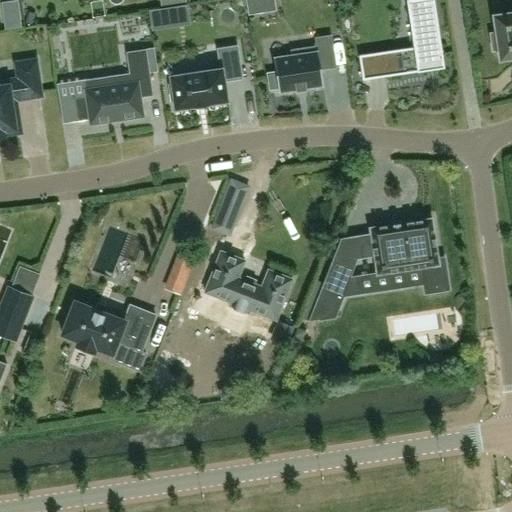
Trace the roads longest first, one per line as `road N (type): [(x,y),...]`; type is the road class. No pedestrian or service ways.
road 1 (unclassified): [(0,510),(511,432)]
road 2 (residential): [(477,142),(263,139),(0,191)]
road 3 (residential): [(511,396),(477,142)]
